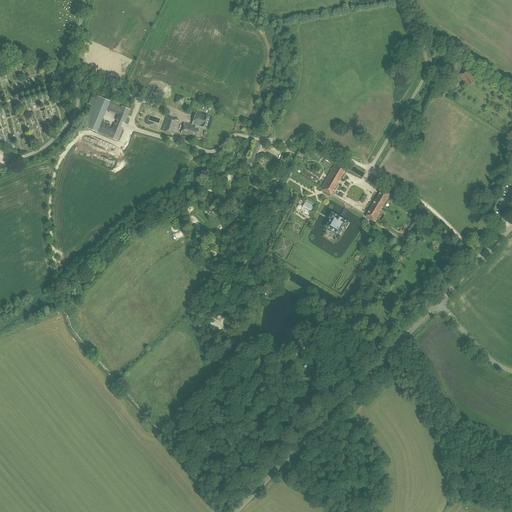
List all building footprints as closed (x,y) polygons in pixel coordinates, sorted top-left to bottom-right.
[(477,79),(468,67),(459,74),(467,86),(477,79)] [(91,105),(82,126),(97,133),(97,132),(109,137),(108,137),(117,141),(123,127),(121,126),(122,123),(124,124),(130,110),(121,106),(110,102),(92,94),(88,104),(91,105)] [(209,117),(196,113),(192,124),(197,125),(197,127),(184,123),(181,133),(196,138),(200,128),(199,128),(200,126),(206,128),(209,117)] [(171,134),(173,135),(178,121),(166,117),(161,131),(164,132),(171,135),(171,134)] [(262,144),(256,141),(250,153),(245,163),(251,166),(253,164),(256,157),(255,157),(257,153),(258,153),(262,144)] [(331,195),(347,168),(337,162),(321,189),(331,195)] [(375,203),(383,208),(391,194),(383,189),(375,203)] [(314,207),(306,202),(302,210),(303,211),(303,212),(307,214),(307,213),(309,214),(314,207)] [(383,208),(375,203),(366,216),(376,222),(381,214),(379,213),(383,208)] [(347,228),(350,223),(343,219),(340,217),(333,213),(330,218),(332,219),(327,227),(340,235),(345,227),(347,228)]
